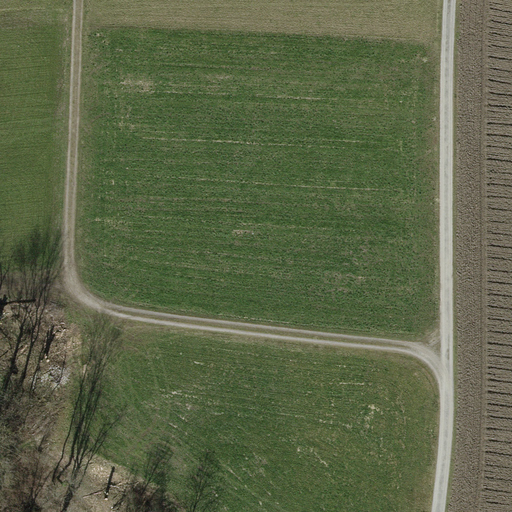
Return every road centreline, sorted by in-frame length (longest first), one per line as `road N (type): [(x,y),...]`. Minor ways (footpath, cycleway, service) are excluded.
road 1 (track): [(450,369),(418,350),(125,317),(88,302),(71,277),(80,0)]
road 2 (track): [(441,511),(450,431),(451,0)]
